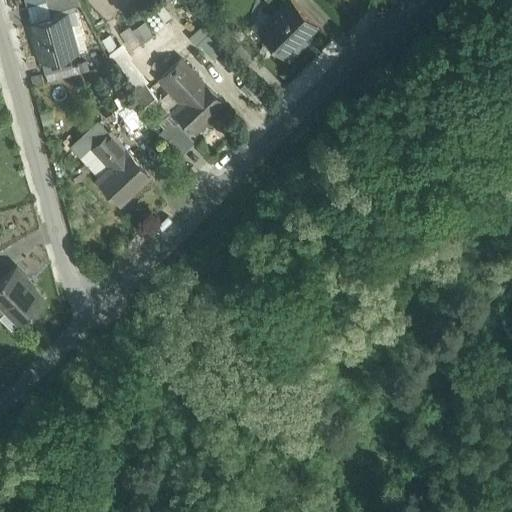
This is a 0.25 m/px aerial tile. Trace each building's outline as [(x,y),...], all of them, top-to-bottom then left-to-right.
[(78,0),(47,0),(46,0),(50,12),(79,3),(78,0)] [(294,0),(285,0),(257,28),(287,58),(302,43),(299,40),(317,23),(294,0)] [(66,11),(29,21),(29,23),(34,21),(40,42),(35,44),(36,45),(37,45),(41,61),(40,61),(41,63),(76,53),(75,52),(72,52),(61,14),(67,12),(66,11)] [(224,104),(181,59),(161,78),(183,101),(173,110),(194,131),(224,104)] [(161,101),(145,82),(129,97),(144,115),(161,101)] [(130,100),(125,93),(115,99),(119,107),(117,108),(130,129),(142,121),(134,108),(135,108),(130,100)] [(148,174),(108,131),(91,147),(110,168),(98,178),(119,201),(148,174)] [(33,283),(16,265),(0,280),(0,302),(18,321),(44,297),(32,285),(33,283)]
